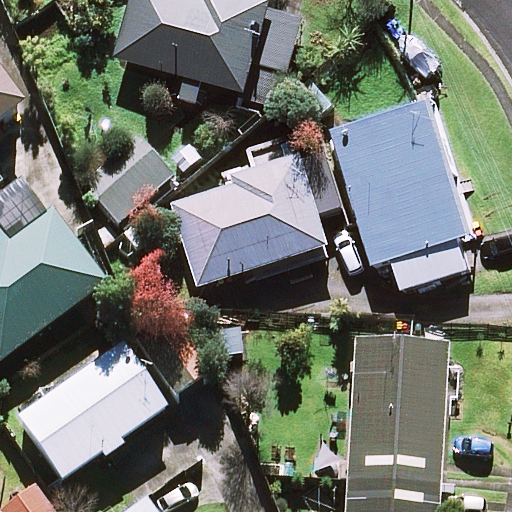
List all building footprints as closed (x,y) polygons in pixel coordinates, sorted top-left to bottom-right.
[(282,109),(307,19),(251,3),(251,0),(139,0),(122,64),(188,83),(182,104),(207,111),(213,90),(282,109)] [(0,140),(29,120),(0,79),(0,140)] [(475,242),(435,107),(339,136),(380,273),(398,267),(407,297),(472,278),(463,246),(475,242)] [(347,213),(324,143),(300,151),(296,137),(244,153),(249,168),(225,176),(230,193),(178,210),(205,294),(334,253),(324,221),(347,213)] [(176,188),(143,145),(87,187),(119,230),(176,188)] [(13,250),(0,231),(0,367),(3,371),(110,293),(56,219),(13,250)] [(220,378),(178,317),(137,345),(179,406),(220,378)] [(169,418),(114,341),(14,412),(69,489),(169,418)] [(442,511),(451,357),(358,351),(348,511),(442,511)] [(60,511),(40,483),(0,510),(0,511),(60,511)]
